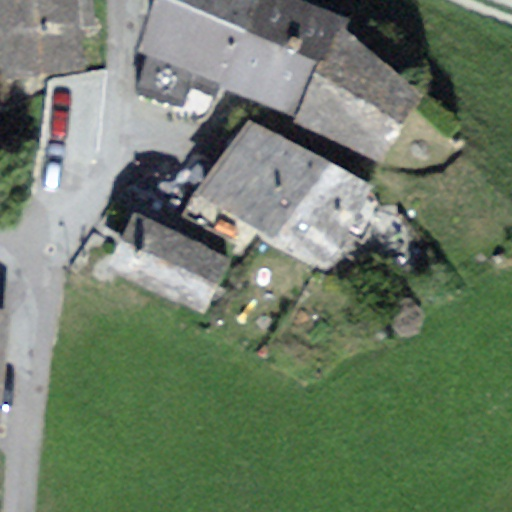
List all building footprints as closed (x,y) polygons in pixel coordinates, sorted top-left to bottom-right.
[(73,0),(6,0),(13,63),(79,56),(73,0)] [(220,76),(223,71),(252,0),(157,0),(141,38),(162,47),(147,81),(182,96),(192,72),(218,82),(220,76)] [(337,24),(342,11),(315,0),(252,0),(223,71),(220,76),(300,110),(296,118),(382,154),(411,85),(337,24)] [(365,187),(250,120),(209,191),(324,258),(365,187)] [(226,257),(135,214),(110,267),(201,310),(226,257)]
